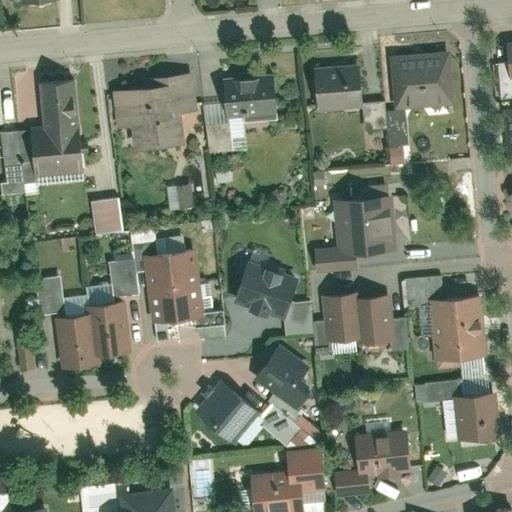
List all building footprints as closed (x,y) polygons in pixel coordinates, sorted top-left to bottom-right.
[(457,105),(452,51),(391,57),(396,111),(457,105)] [(365,109),(361,61),(312,66),(317,113),(365,109)] [(198,116),(194,73),(146,78),(147,91),(114,94),(117,131),(133,129),(135,152),(185,147),(182,117),(198,116)] [(277,121),(274,78),(223,82),(227,126),(277,121)] [(36,180),(82,176),(74,82),(41,85),(45,130),(32,131),(36,180)] [(171,185),(172,208),(191,208),(190,184),(171,185)] [(397,253),(392,194),(334,199),(339,258),(397,253)] [(96,198),(98,232),(127,230),(124,197),(96,198)] [(197,251),(145,257),(153,325),(205,319),(197,251)] [(247,259),(233,300),(285,318),(291,301),(299,276),(247,259)] [(356,294),(322,297),(327,344),(360,341),(356,298),(356,294)] [(389,295),(356,298),(360,341),(361,347),(393,344),(389,295)] [(480,296),(430,301),(436,371),(486,366),(480,296)] [(311,300),(291,301),(285,318),(284,333),(313,331),(311,300)] [(89,307),(90,317),(96,360),(132,356),(125,303),(89,307)] [(57,321),(63,371),(97,367),(96,360),(90,317),(57,321)] [(229,323),(203,325),(204,338),(229,336),(229,323)] [(316,375),(278,344),(251,377),(289,408),(316,375)] [(35,345),(24,347),(28,367),(39,365),(35,345)] [(453,380),(455,395),(467,393),(465,378),(453,380)] [(260,413),(222,382),(195,415),(233,446),(260,413)] [(502,441),(497,395),(456,398),(460,444),(502,441)] [(415,474),(411,432),(356,437),(359,478),(415,474)] [(306,511),(304,493),(327,491),(323,449),(290,452),(292,474),(252,477),(254,511),(306,511)] [(377,492),(376,481),(342,483),(343,494),(377,492)] [(177,511),(175,487),(123,492),(125,511),(122,511),(177,511)]
